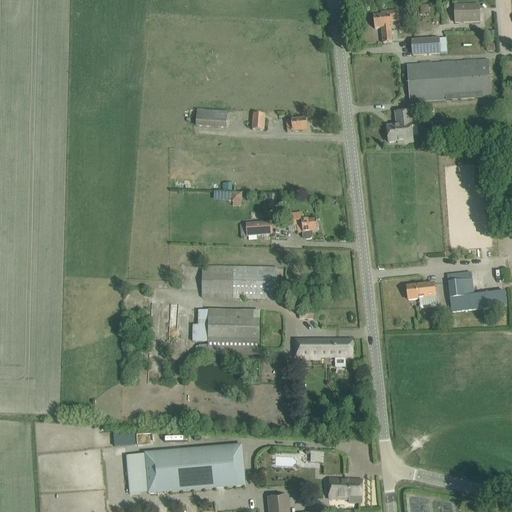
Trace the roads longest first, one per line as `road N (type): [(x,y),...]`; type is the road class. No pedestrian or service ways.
road 1 (unclassified): [(387,467),(332,0)]
road 2 (unclassified): [(511,499),(387,467)]
